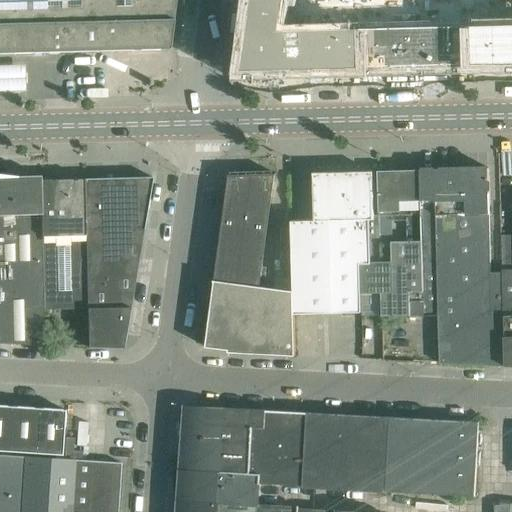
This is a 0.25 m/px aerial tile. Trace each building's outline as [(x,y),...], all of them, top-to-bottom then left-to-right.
[(0,0),(0,53),(170,48),(176,0),(0,0)] [(511,0),(254,0),(245,70),(511,62),(511,0)] [(25,66),(0,66),(0,92),(26,92),(25,66)] [(410,293),(410,316),(439,315),(440,363),(505,366),(503,273),(491,273),(489,205),(490,205),(489,168),(435,169),(435,170),(421,170),(422,201),(422,213),(424,293),(410,293)] [(380,214),(422,213),(422,201),(421,201),(420,170),(378,171),(380,214)] [(314,173),(315,220),(292,221),(295,314),(362,312),(362,294),(361,264),(372,264),(372,263),(371,220),(375,219),(373,171),(314,173)] [(231,176),(217,281),(260,287),(275,175),(231,176)] [(84,179),(87,309),(88,348),(123,347),(152,177),(84,179)] [(44,310),(87,309),(84,179),(52,180),(41,180),(44,310)] [(0,343),(44,345),(40,180),(0,181),(0,343)] [(504,268),(503,232),(493,232),(494,268),(504,268)] [(422,241),(380,242),(381,263),(372,263),(372,264),(361,264),(362,294),(382,294),(382,317),(410,316),(410,293),(424,293),(422,241)] [(511,269),(503,270),(505,366),(511,366),(511,269)] [(294,291),(260,287),(217,281),(215,281),(214,282),(215,282),(207,347),(229,350),(229,352),(296,356),(294,291)] [(0,450),(8,451),(11,406),(0,405),(0,450)] [(8,451),(35,453),(37,408),(11,406),(8,451)] [(185,406),(182,453),(229,457),(228,473),(261,474),(260,483),(303,486),(307,413),(265,411),(185,406)] [(37,408),(35,453),(62,455),(65,410),(37,408)] [(479,423),(307,413),(303,486),(304,486),(303,488),(387,492),(387,491),(475,496),(479,423)] [(180,470),(178,500),(218,503),(226,503),(228,473),(229,457),(182,453),(181,469),(179,469),(179,470),(180,470)] [(117,511),(121,463),(0,454),(0,511),(117,511)] [(218,503),(217,511),(258,511),(259,507),(260,483),(261,474),(228,473),(226,503),(218,503)] [(177,511),(217,511),(218,503),(178,500),(177,511)]
